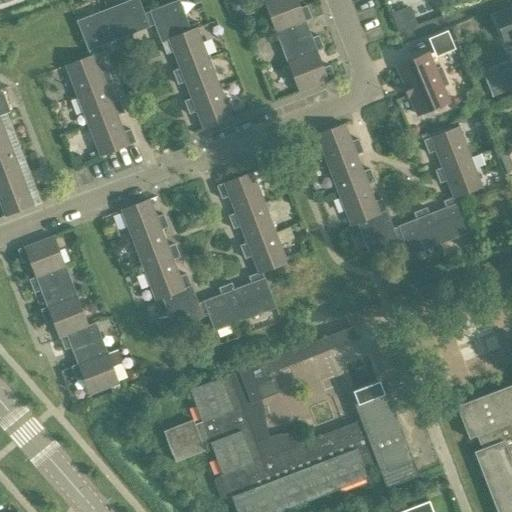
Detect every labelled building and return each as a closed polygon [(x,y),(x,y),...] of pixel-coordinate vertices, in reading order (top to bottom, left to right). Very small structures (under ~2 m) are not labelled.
[(137,0),(131,0),(106,10),(117,39),(120,45),(133,40),(131,33),(148,27),(143,14),(137,0)] [(145,13),(143,14),(148,27),(153,25),(160,42),(189,30),(177,0),(145,13)] [(275,33),(305,21),(311,19),(306,6),(299,8),(296,0),(270,0),(263,3),(275,33)] [(413,5),(392,10),(397,30),(418,24),(413,5)] [(511,5),(492,13),(504,43),(511,39),(511,5)] [(246,9),(237,13),(237,14),(240,21),(249,17),(246,9)] [(89,56),(93,55),(103,51),(100,45),(117,39),(106,10),(76,21),(89,56)] [(275,33),(287,63),(316,51),(323,49),(317,35),(311,38),(305,21),(275,33)] [(196,28),(189,30),(160,42),(165,55),(172,52),(178,69),(207,57),(196,28)] [(447,31),(428,39),(436,57),(455,49),(447,31)] [(316,51),(287,63),(299,92),(334,78),(330,66),(323,68),(316,51)] [(409,96),(417,115),(448,102),(442,87),(447,84),(440,68),(435,70),(428,54),(397,67),(405,85),(404,86),(408,96),(409,96)] [(64,66),(76,97),(105,86),(112,83),(107,70),(100,72),(93,55),(89,56),(64,66)] [(219,88),(207,57),(178,69),(172,71),(177,85),(184,82),(190,99),(219,88)] [(511,66),(484,78),(492,98),(508,91),(508,92),(511,90),(511,66)] [(0,206),(4,217),(40,203),(35,190),(27,193),(21,176),(28,173),(23,160),(16,162),(9,146),(16,143),(11,130),(4,132),(0,121),(0,115),(10,111),(1,90),(0,90),(0,89),(0,88),(1,89),(0,86),(0,206)] [(87,127),(117,115),(123,113),(117,100),(111,102),(105,86),(76,97),(87,127)] [(232,118),(219,88),(190,99),(183,101),(188,114),(195,112),(202,130),(232,118)] [(117,115),(87,127),(99,157),(135,143),(129,130),(123,132),(117,115)] [(315,135),(327,166),(355,155),(362,152),(357,139),(351,142),(344,124),(315,135)] [(434,152),(440,168),(471,156),(459,127),(423,141),(428,155),(434,152)] [(338,196),(367,185),(374,182),(369,169),(362,172),(355,155),(327,166),(338,196)] [(452,198),(451,198),(457,197),(483,187),(471,156),(440,168),(434,171),(439,184),(446,182),(452,198)] [(228,197),(234,213),(263,202),(251,172),(215,186),(220,199),(228,197)] [(350,226),(357,223),(386,212),(381,199),(374,202),(367,185),(338,196),(350,226)] [(446,208),(429,215),(440,244),(470,232),(457,197),(451,198),(443,201),(446,208)] [(131,240),(160,230),(167,227),(162,214),(156,216),(149,199),(120,210),(131,240)] [(239,227),(245,244),(275,232),(263,202),(234,213),(227,216),(232,230),(239,227)] [(398,226),(403,239),(410,256),(440,244),(429,215),(426,208),(413,213),(415,220),(398,226)] [(369,253),(403,239),(398,226),(392,229),(386,212),(357,223),(369,253)] [(131,240),(143,271),(172,260),(179,258),(173,244),(167,246),(160,230),(131,240)] [(257,275),(262,273),(287,263),(275,232),(245,244),(239,246),(244,259),(250,257),(256,273),(257,275)] [(35,277),(65,265),(53,236),(17,250),(22,263),(29,260),(35,277)] [(154,300),(161,298),(190,287),(185,274),(179,277),(172,260),(143,271),(154,300)] [(40,290),(47,307),(76,296),(65,265),(35,277),(29,279),(34,293),(40,290)] [(257,275),(256,273),(247,277),(250,283),(233,290),(244,319),(275,307),(262,273),(257,275)] [(203,302),(208,314),(214,331),(244,319),(233,290),(230,284),(217,289),(220,295),(203,302)] [(172,328),(208,314),(203,302),(197,304),(190,287),(161,298),(172,328)] [(52,320),(58,336),(88,325),(76,296),(47,307),(40,310),(45,323),(52,320)] [(77,363),(106,352),(95,322),(88,325),(58,336),(59,338),(60,338),(64,349),(71,346),(77,363)] [(193,419),(164,431),(164,432),(165,432),(176,460),(175,461),(176,462),(205,451),(205,449),(204,450),(202,446),(210,442),(212,445),(213,445),(223,472),(222,472),(223,474),(215,481),(221,498),(232,497),(237,511),(279,511),(368,478),(366,471),(379,466),(387,488),(420,476),(386,388),(383,389),(382,385),(380,381),(371,385),(354,392),(357,399),(354,400),(362,421),(307,442),(302,430),(269,437),(265,428),(260,400),(280,392),(277,385),(272,372),(285,367),(349,342),(357,339),(352,327),(344,330),(280,355),(267,360),(230,374),(203,385),(190,390),(191,392),(193,392),(203,419),(202,419),(203,422),(194,425),(193,421),(194,421),(193,419)] [(106,352),(77,363),(70,365),(76,379),(82,376),(89,394),(119,383),(106,352)] [(511,511),(511,386),(458,407),(470,439),(477,436),(482,449),(474,452),(497,511),(511,511)] [(433,511),(430,502),(403,511),(433,511)]
